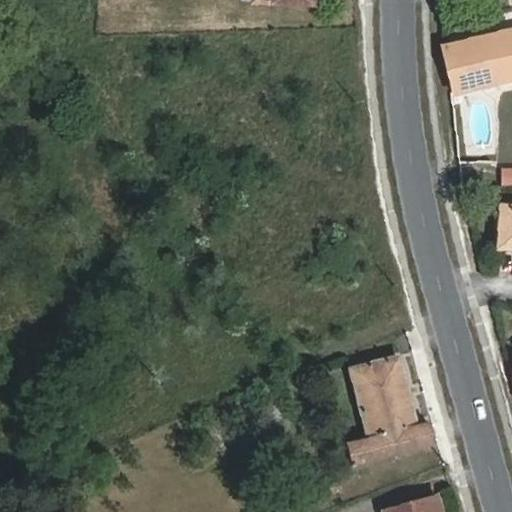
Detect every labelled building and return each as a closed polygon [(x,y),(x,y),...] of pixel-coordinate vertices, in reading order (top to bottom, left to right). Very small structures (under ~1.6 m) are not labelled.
[(511,31),(452,45),(463,92),(511,80),(511,31)] [(511,169),(503,170),(504,187),(511,186),(511,169)] [(511,248),(511,206),(502,206),(500,248),(511,248)] [(417,426),(399,357),(352,369),(370,438),(349,444),(355,465),(432,443),(426,423),(417,426)] [(442,511),(437,495),(384,511),(442,511)]
